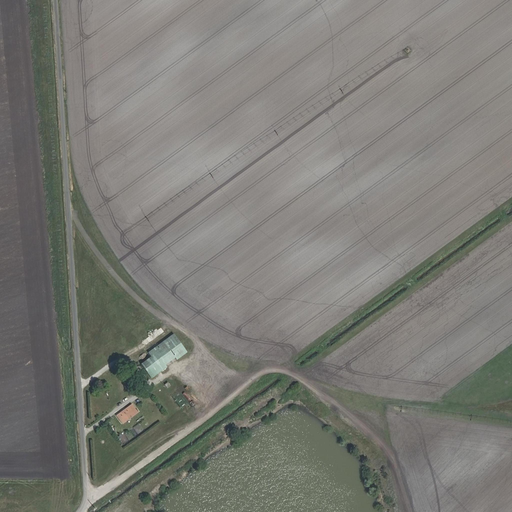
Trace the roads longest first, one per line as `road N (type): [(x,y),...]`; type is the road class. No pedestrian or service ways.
road 1 (unclassified): [(79,511),(86,497),(56,0)]
road 2 (unknown): [(254,399),(92,511)]
